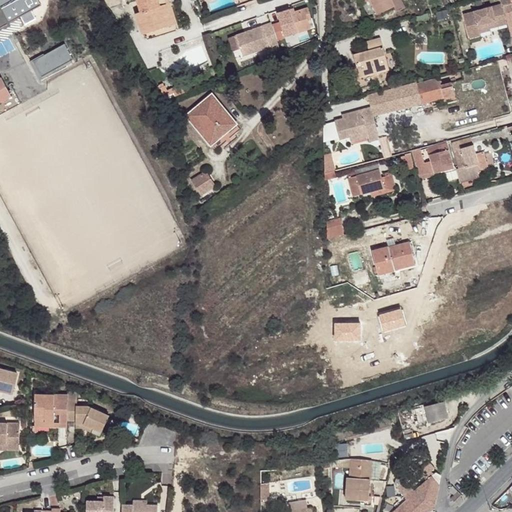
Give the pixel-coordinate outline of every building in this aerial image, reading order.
[(137,13),(144,33),(165,27),(162,17),(168,15),(163,0),(138,0),(142,11),(137,13)] [(163,0),(168,15),(173,13),(168,0),(163,0)] [(370,0),(377,15),(394,6),(397,12),(405,8),(400,0),(366,0),(367,2),(370,0)] [(464,14),(470,38),(481,35),(478,25),(488,23),(505,18),(504,12),(511,10),(511,5),(510,0),(499,0),(501,4),(464,14)] [(282,21),(280,22),(284,37),(307,29),(305,21),(308,20),(312,19),(308,8),(295,12),(291,13),(290,9),(279,13),(282,21)] [(447,11),(437,13),(439,21),(449,19),(447,11)] [(165,27),(176,24),(173,13),(168,15),(162,17),(165,27)] [(20,15),(5,23),(5,24),(4,24),(10,35),(26,27),(20,15)] [(507,24),(505,18),(488,23),(490,29),(507,24)] [(271,23),(236,35),(243,56),(278,43),(271,23)] [(357,65),(360,77),(381,72),(389,69),(381,38),(367,42),(369,51),(354,54),(357,65)] [(357,65),(351,67),(354,78),(360,77),(357,65)] [(388,75),(389,80),(402,76),(399,68),(394,70),(395,73),(388,75)] [(381,72),(360,77),(354,78),(356,85),(382,77),(381,72)] [(0,114),(20,103),(12,88),(7,91),(0,77),(0,114)] [(418,87),(422,104),(444,98),(445,102),(456,99),(452,83),(441,86),(439,78),(417,84),(417,82),(412,83),(413,84),(414,88),(418,87)] [(413,84),(395,88),(396,93),(414,88),(413,84)] [(381,107),(398,102),(396,93),(395,88),(377,92),(379,99),(381,107)] [(187,116),(211,145),(236,124),(212,94),(187,116)] [(378,138),(370,106),(346,113),(347,116),(341,117),(333,119),(339,138),(349,135),(367,131),(368,136),(369,140),(378,138)] [(367,131),(349,135),(351,141),(368,136),(367,131)] [(421,164),(424,176),(454,168),(446,143),(427,148),(431,162),(421,164)] [(456,169),(460,183),(479,177),(477,170),(480,169),(477,157),(473,145),(453,150),(459,168),(456,169)] [(414,151),(416,161),(422,160),(420,150),(414,151)] [(489,166),(485,155),(477,157),(480,169),(489,166)] [(357,176),(361,193),(370,191),(384,187),(381,177),(378,164),(369,166),(370,168),(367,170),(366,167),(361,169),(355,170),(355,171),(357,176)] [(333,171),(324,173),(324,180),(335,176),(333,171)] [(193,181),(201,194),(215,185),(206,172),(193,181)] [(456,172),(445,174),(447,182),(457,180),(456,172)] [(391,174),(381,177),(384,187),(385,192),(396,189),(391,174)] [(357,176),(348,178),(353,196),(361,193),(357,176)] [(370,191),(372,196),(385,192),(384,187),(370,191)] [(339,218),(326,222),(326,238),(342,235),(339,218)] [(372,251),(379,275),(395,270),(393,266),(414,260),(409,241),(388,247),(372,251)] [(393,266),(395,270),(416,265),(414,260),(393,266)] [(0,390),(3,392),(4,389),(13,391),(17,374),(0,369),(0,390)] [(36,394),(35,419),(46,419),(46,423),(54,423),(55,414),(60,414),(60,422),(68,422),(68,420),(69,401),(69,395),(36,394)] [(69,401),(68,420),(77,421),(77,424),(85,425),(93,428),(102,432),(110,415),(89,406),(77,406),(77,401),(69,401)] [(428,421),(429,422),(448,417),(444,401),(425,406),(426,413),(428,421)] [(425,406),(415,409),(416,416),(426,413),(425,406)] [(426,413),(416,416),(418,424),(428,421),(426,413)] [(389,416),(334,431),(337,441),(392,426),(389,416)] [(35,419),(35,427),(67,428),(68,422),(60,422),(54,423),(46,423),(46,419),(35,419)] [(20,424),(0,423),(0,443),(20,444),(20,424)] [(85,425),(77,424),(76,428),(82,428),(91,432),(93,428),(85,425)] [(352,458),(331,460),(331,466),(351,467),(352,458)] [(372,460),(352,458),(351,467),(351,474),(350,478),(347,478),(345,499),(360,500),(369,501),(370,480),(371,475),(372,460)] [(403,495),(407,499),(419,511),(427,511),(433,507),(435,503),(439,484),(432,476),(434,474),(431,471),(425,477),(427,480),(416,490),(407,479),(397,488),(403,495)] [(434,474),(432,476),(439,484),(442,475),(436,472),(434,474)] [(270,483),(260,483),(260,499),(271,499),(270,483)] [(449,489),(454,495),(458,491),(452,485),(449,489)] [(458,491),(451,498),(454,502),(461,495),(458,491)] [(104,500),(87,500),(87,511),(114,511),(115,496),(104,496),(104,500)] [(419,511),(407,499),(393,511),(419,511)]
